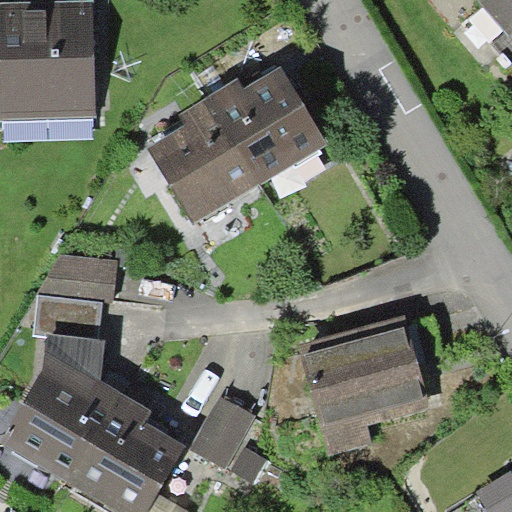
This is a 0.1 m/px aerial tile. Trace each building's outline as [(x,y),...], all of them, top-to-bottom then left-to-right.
[(0,119),(97,117),(94,0),(69,0),(0,1),(0,119)] [(511,0),(477,0),(505,32),(509,36),(511,33),(511,0)] [(511,33),(509,36),(505,32),(492,44),(511,65),(511,33)] [(240,78),(209,96),(262,183),(327,144),(283,66),(246,88),(240,78)] [(262,183),(209,96),(180,113),(186,123),(148,147),(195,224),(262,183)] [(37,292),(37,294),(102,301),(112,302),(117,260),(59,254),(37,292)] [(102,301),(37,294),(32,335),(46,337),(46,332),(98,338),(102,301)] [(405,315),(298,344),(329,456),(370,444),(366,427),(431,407),(405,315)] [(0,439),(66,480),(119,390),(99,378),(105,339),(98,338),(46,332),(46,337),(43,364),(0,439)] [(150,408),(119,390),(66,480),(120,511),(144,511),(157,493),(186,446),(142,422),(150,408)] [(255,416),(221,396),(190,449),(225,469),(255,416)] [(267,460),(245,447),(232,469),(253,482),(267,460)] [(476,493),(487,511),(511,511),(511,473),(510,471),(476,493)] [(190,511),(157,493),(144,511),(190,511)]
